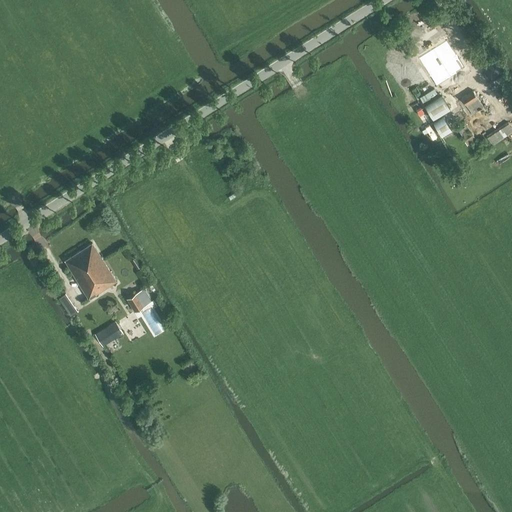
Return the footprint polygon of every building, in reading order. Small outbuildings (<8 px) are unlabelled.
[(426,61),(444,90),(464,77),(471,71),(454,44),(426,61)] [(486,69),(492,79),(503,72),(496,62),(486,69)] [(472,114),(484,107),(473,90),(461,97),(472,114)] [(433,119),(450,108),(442,95),(425,105),(433,119)] [(441,136),(452,129),(444,116),(433,122),(441,136)] [(467,145),(477,140),(464,121),(456,126),(467,145)] [(492,146),(510,134),(511,132),(511,128),(507,122),(486,136),(492,146)] [(431,123),(426,126),(434,139),(438,136),(431,123)] [(89,298),(115,281),(92,242),(64,260),(89,298)] [(141,266),(135,257),(131,260),(137,268),(141,266)] [(143,288),(127,298),(135,311),(151,302),(150,299),(143,288)] [(103,346),(123,333),(116,321),(95,334),(103,346)]
